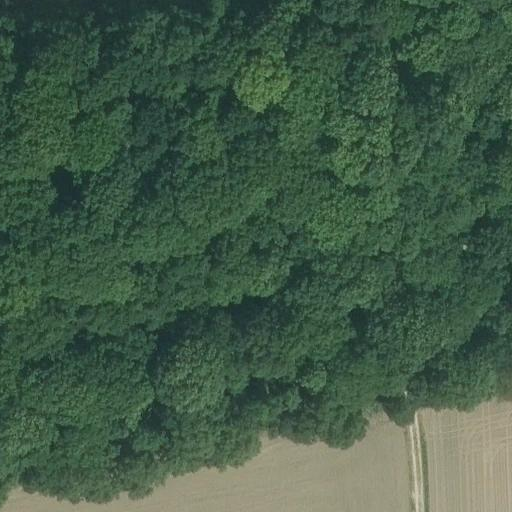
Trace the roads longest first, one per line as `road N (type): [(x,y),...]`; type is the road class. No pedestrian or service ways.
road 1 (track): [(511,230),(390,259),(419,511)]
road 2 (track): [(390,259),(399,204),(448,129),(486,0)]
